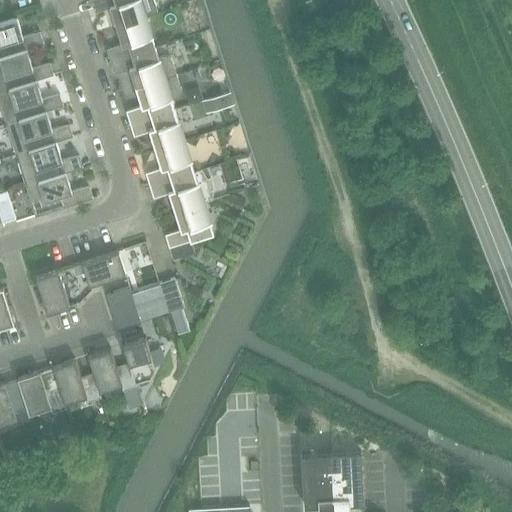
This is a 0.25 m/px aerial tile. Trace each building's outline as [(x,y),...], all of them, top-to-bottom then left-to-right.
[(110,7),(116,25),(145,16),(140,0),(90,0),(95,12),(110,7)] [(106,48),(110,61),(155,47),(145,16),(116,25),(122,43),(106,48)] [(0,22),(0,56),(26,48),(27,48),(44,43),(40,30),(22,35),(17,17),(0,22)] [(158,58),(155,47),(110,61),(114,74),(130,69),(135,87),(177,74),(175,64),(171,59),(164,56),(158,58)] [(0,56),(0,90),(36,79),(53,74),(49,61),(32,66),(27,48),(26,48),(0,56)] [(181,88),(177,74),(135,87),(141,105),(126,110),(130,123),(174,109),(172,101),(179,97),(180,92),(181,88)] [(0,90),(0,103),(6,123),(46,110),(63,105),(59,92),(42,97),(36,79),(0,90)] [(149,130),(155,149),(184,140),(174,109),(130,123),(134,135),(149,130)] [(6,123),(16,154),(56,141),(73,136),(69,123),(52,128),(46,110),(6,123)] [(194,171),(184,140),(155,149),(161,167),(145,172),(149,185),(194,171)] [(16,154),(26,184),(66,172),(83,167),(79,154),(62,159),(56,141),(16,154)] [(93,145),(79,149),(83,163),(97,159),(93,145)] [(202,168),(194,171),(149,185),(153,197),(169,192),(175,211),(204,201),(211,199),(211,192),(211,185),(210,178),(206,180),(202,168)] [(66,172),(26,184),(35,216),(93,198),(88,185),(71,190),(66,172)] [(10,185),(17,215),(32,212),(24,182),(10,185)] [(0,192),(0,214),(2,222),(16,217),(7,190),(0,192)] [(214,233),(204,201),(175,211),(180,229),(165,234),(169,247),(214,233)] [(118,250),(82,262),(89,285),(125,273),(118,250)] [(35,277),(47,313),(69,305),(58,269),(35,277)] [(159,282),(168,311),(184,306),(175,277),(159,282)] [(106,294),(110,306),(133,298),(129,286),(106,294)] [(0,327),(14,323),(3,287),(0,287),(0,327)] [(110,306),(114,318),(137,311),(136,308),(133,298),(110,306)] [(148,304),(136,308),(137,311),(141,323),(145,322),(150,311),(148,304)] [(137,311),(114,318),(118,331),(141,323),(137,311)] [(123,343),(128,361),(135,380),(150,375),(150,374),(155,365),(150,349),(150,350),(145,336),(123,343)] [(88,355),(93,372),(99,391),(121,384),(123,390),(136,385),(135,380),(128,361),(116,365),(110,347),(88,355)] [(53,368),(64,402),(86,395),(88,401),(101,397),(93,372),(81,376),(75,359),(52,366),(53,368)] [(64,402),(53,368),(40,371),(40,370),(17,377),(18,378),(29,413),(50,406),(52,412),(66,408),(64,402)] [(29,413),(18,378),(5,382),(5,381),(0,382),(0,422),(15,418),(17,423),(31,419),(29,413)] [(361,450),(331,452),(334,507),(349,508),(349,503),(363,502),(361,450)] [(334,507),(331,452),(301,453),(304,505),(319,505),(319,510),(334,507)]
